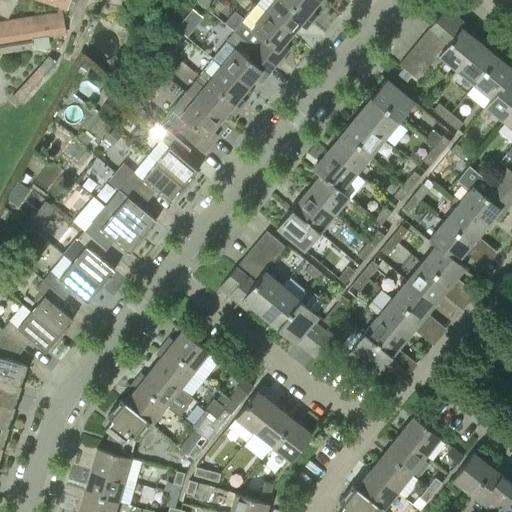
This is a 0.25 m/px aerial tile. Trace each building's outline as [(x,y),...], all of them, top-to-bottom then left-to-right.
[(0,0),(0,13),(7,18),(17,0),(0,0)] [(36,0),(67,11),(70,0),(36,0)] [(305,29),(311,21),(285,0),(274,0),(264,12),(292,34),(300,25),(305,29)] [(311,10),(319,1),(318,0),(285,0),(311,21),(317,15),(311,10)] [(431,25),(441,34),(457,15),(447,7),(431,25)] [(48,38),(66,35),(62,11),(0,20),(0,53),(32,48),(31,39),(48,37),(48,38)] [(255,49),(275,65),(289,48),(284,44),(292,34),(264,12),(250,29),(263,39),(255,49)] [(441,34),(451,42),(466,23),(457,15),(441,34)] [(451,42),(443,51),(439,56),(456,70),(480,41),(470,33),(474,30),(466,23),(451,42)] [(451,42),(441,34),(431,25),(423,35),(443,51),(451,42)] [(435,61),(439,56),(443,51),(423,35),(415,44),(435,61)] [(456,70),(473,85),(497,56),(480,41),(456,70)] [(427,70),(435,61),(415,44),(407,54),(427,70)] [(220,65),(248,87),(255,78),(261,82),(275,65),(255,49),(247,58),(235,48),(220,65)] [(419,80),(427,70),(407,54),(399,63),(419,80)] [(8,100),(16,107),(56,62),(48,56),(8,100)] [(490,99),(510,79),(511,75),(511,68),(497,56),(473,85),(490,99)] [(240,97),(248,87),(220,65),(207,82),(239,109),(245,101),(240,97)] [(399,121),(415,102),(386,78),(370,97),(399,121)] [(484,106),(502,121),(511,109),(511,80),(510,79),(490,99),(484,106)] [(233,116),(239,109),(207,82),(192,99),(219,121),(228,111),(233,116)] [(385,138),(399,121),(370,97),(356,114),(385,138)] [(183,135),(203,152),(218,135),(212,130),(219,121),(192,99),(179,115),(170,108),(162,119),(183,135)] [(445,119),(451,113),(439,102),(433,109),(445,119)] [(511,109),(502,121),(511,129),(511,109)] [(457,129),(463,123),(451,113),(445,119),(457,129)] [(371,156),(385,138),(356,114),(342,132),(371,156)] [(156,163),(186,188),(195,177),(199,171),(185,159),(192,150),(168,131),(161,140),(169,148),(156,163)] [(357,173),(371,156),(342,132),(328,149),(357,173)] [(432,148),(440,154),(450,141),(442,135),(432,148)] [(462,160),(468,153),(456,143),(450,150),(462,160)] [(422,160),(429,166),(440,154),(432,148),(422,160)] [(342,191),(357,173),(328,149),(312,168),(319,175),(342,191)] [(177,199),(186,188),(156,163),(143,179),(134,172),(127,181),(150,199),(158,191),(172,203),(177,198),(177,199)] [(511,188),(511,172),(506,168),(498,177),(511,188)] [(403,183),(410,189),(421,176),(413,170),(403,183)] [(306,191),(335,215),(349,197),(342,191),(319,175),(306,191)] [(511,203),(511,201),(511,188),(498,177),(490,187),(511,203)] [(5,200),(16,208),(30,188),(18,180),(5,200)] [(114,213),(144,238),(154,227),(153,226),(157,221),(143,208),(150,199),(127,181),(119,190),(127,197),(114,213)] [(393,195),(400,201),(410,189),(403,183),(393,195)] [(510,204),(490,187),(484,195),(472,185),(458,202),(486,225),(493,217),(497,220),(510,204)] [(321,232),(335,215),(306,191),(292,208),(321,232)] [(402,208),(409,214),(419,201),(412,195),(402,208)] [(477,236),(486,225),(458,202),(444,219),(476,246),(481,239),(477,236)] [(374,218),(381,224),(391,212),(384,206),(374,218)] [(305,251),(321,232),(292,208),(276,227),(305,251)] [(136,248),(144,238),(114,213),(101,229),(92,221),(86,229),(108,249),(116,240),(130,253),(135,247),(136,248)] [(434,245),(463,269),(464,267),(457,261),(464,252),(468,255),(476,246),(444,219),(427,239),(434,245)] [(390,237),(398,243),(408,231),(401,225),(390,237)] [(73,262),(103,287),(112,276),(111,276),(116,270),(101,258),(108,249),(86,229),(77,240),(85,247),(73,262)] [(278,256),(286,246),(265,230),(258,239),(278,256)] [(367,242),(374,248),(384,235),(377,230),(367,242)] [(380,249),(387,255),(398,243),(390,237),(380,249)] [(271,265),(278,256),(258,239),(250,248),(271,265)] [(357,254),(364,260),(374,248),(367,242),(357,254)] [(456,277),(463,269),(434,245),(421,261),(454,288),(460,281),(456,277)] [(266,271),(271,265),(250,248),(243,257),(263,274),(266,271)] [(256,283),(263,274),(243,257),(235,267),(246,276),(256,283)] [(362,272),(369,278),(379,266),(372,260),(362,272)] [(447,297),(454,288),(421,261),(407,278),(436,302),(443,294),(447,297)] [(94,298),(103,287),(73,262),(59,278),(50,271),(43,279),(66,299),(74,290),(89,302),(93,297),(94,298)] [(317,280),(323,273),(310,263),(304,270),(317,280)] [(338,278),(345,283),(355,271),(348,265),(338,278)] [(246,276),(235,267),(219,286),(230,295),(246,276)] [(266,271),(263,274),(256,283),(246,276),(230,295),(247,309),(250,305),(259,313),(283,284),(266,271)] [(351,284),(358,290),(369,278),(362,272),(351,284)] [(391,297),(424,324),(431,316),(427,313),(436,302),(407,278),(391,297)] [(31,311),(61,336),(70,326),(69,325),(74,320),(59,307),(66,299),(43,279),(35,289),(44,296),(31,311)] [(277,327),(300,299),(300,298),(283,284),(259,313),(277,327)] [(332,307),(340,313),(350,301),(343,295),(332,307)] [(418,332),(424,324),(391,297),(377,315),(406,338),(414,329),(418,332)] [(306,349),(323,328),(315,321),(320,316),(300,299),(277,327),(296,342),(306,349)] [(322,320),(330,326),(340,313),(332,307),(322,320)] [(0,356),(16,360),(26,348),(32,340),(47,352),(51,346),(52,347),(61,336),(31,311),(17,328),(9,321),(0,331),(0,356)] [(364,331),(364,332),(396,359),(402,351),(398,348),(406,338),(377,315),(364,331)] [(323,328),(306,349),(315,357),(332,335),(323,328)] [(195,369),(209,352),(182,330),(174,341),(169,337),(164,344),(195,369)] [(389,367),(396,359),(364,332),(348,351),(377,374),(385,364),(389,367)] [(180,388),(195,369),(164,344),(156,354),(160,357),(153,367),(180,388)] [(0,379),(22,385),(25,374),(25,375),(29,364),(26,363),(26,364),(16,360),(0,356),(0,379)] [(166,405),(180,388),(153,367),(145,376),(141,373),(135,380),(166,405)] [(248,393),(253,385),(242,377),(237,385),(248,393)] [(0,401),(16,406),(16,405),(19,395),(22,385),(0,379),(0,401)] [(152,423),(166,405),(135,380),(128,389),(132,393),(125,401),(152,423)] [(235,417),(255,433),(277,406),(257,390),(235,417)] [(104,450),(130,457),(135,438),(136,439),(149,423),(150,425),(152,423),(125,401),(121,398),(107,416),(111,419),(104,427),(110,431),(104,450)] [(0,424),(10,427),(10,426),(9,426),(12,416),(13,416),(16,406),(0,401),(0,424)] [(255,433),(272,446),(293,419),(277,406),(255,433)] [(216,417),(223,423),(231,413),(224,407),(216,417)] [(427,454),(440,438),(413,416),(400,433),(427,454)] [(208,427),(215,433),(223,423),(216,417),(208,427)] [(293,419),(272,446),(290,461),(312,434),(293,419)] [(0,446),(4,448),(4,447),(3,447),(6,437),(7,437),(10,427),(0,424),(0,446)] [(412,473),(427,454),(400,433),(385,451),(412,473)] [(187,453),(194,459),(202,449),(195,443),(187,453)] [(130,457),(104,450),(96,447),(90,470),(124,480),(131,457),(130,457)] [(448,454),(458,462),(463,455),(453,447),(448,454)] [(398,490),(412,473),(385,451),(371,468),(398,490)] [(452,479),(470,494),(492,467),(473,452),(452,479)] [(194,475),(206,478),(208,470),(196,466),(194,475)] [(470,494),(489,508),(510,481),(492,467),(470,494)] [(383,509),(398,490),(371,468),(356,487),(383,509)] [(117,504),(124,480),(90,470),(83,493),(117,504)] [(172,482),(181,485),(185,472),(176,470),(172,482)] [(206,478),(218,481),(220,473),(208,470),(206,478)] [(427,487),(434,492),(442,482),(435,477),(427,487)] [(185,492),(194,494),(197,482),(189,479),(185,492)] [(260,493),(269,496),(272,483),(264,481),(260,493)] [(511,511),(511,482),(510,481),(489,508),(493,511),(511,511)] [(382,511),(383,509),(356,487),(353,484),(339,501),(342,504),(336,511),(377,511),(380,509),(382,511)] [(419,497),(426,502),(434,492),(427,487),(419,497)] [(228,511),(263,511),(267,501),(234,492),(228,511)] [(77,511),(114,511),(117,504),(83,493),(77,511)]
